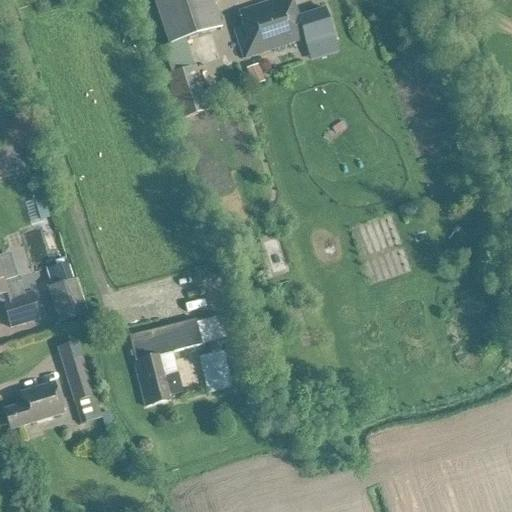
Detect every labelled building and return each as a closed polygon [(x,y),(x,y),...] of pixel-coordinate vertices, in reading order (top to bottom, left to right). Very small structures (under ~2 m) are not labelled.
[(195,38),(221,29),(211,0),(153,0),(169,46),(195,38)] [(319,43),(333,38),(324,11),(297,19),(291,0),(276,0),(238,12),(242,27),(234,30),(243,61),(295,46),(295,44),(304,41),(305,44),(318,40),(319,43)] [(181,121),(210,111),(195,67),(166,77),(181,121)] [(247,71),(252,88),(263,84),(258,67),(247,71)] [(35,205),(40,223),(49,221),(44,202),(35,205)] [(20,285),(15,286),(6,258),(0,259),(0,296),(10,330),(39,321),(31,294),(23,297),(20,285)] [(73,280),(68,264),(54,268),(59,284),(73,280)] [(58,327),(87,318),(76,281),(47,290),(58,327)] [(195,321),(129,337),(130,340),(131,345),(136,363),(133,364),(142,399),(149,397),(150,403),(182,395),(177,377),(164,381),(158,357),(171,353),(201,346),(195,321)] [(221,355),(214,357),(223,396),(232,394),(230,384),(240,382),(232,353),(221,355)] [(62,366),(74,404),(81,427),(101,420),(100,419),(82,359),(62,366)] [(16,430),(63,415),(54,384),(20,395),(23,405),(3,411),(8,427),(14,425),(16,430)] [(105,434),(112,432),(107,417),(100,419),(101,420),(105,434)]
